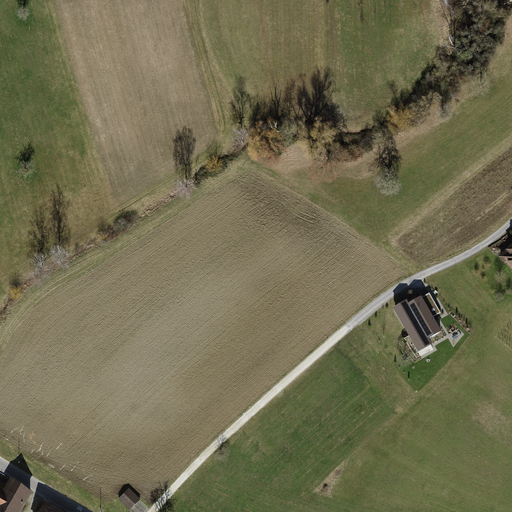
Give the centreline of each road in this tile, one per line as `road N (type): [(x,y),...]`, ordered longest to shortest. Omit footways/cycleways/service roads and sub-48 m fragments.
road 1 (track): [(152,511),(229,430),(380,301),(511,222)]
road 2 (track): [(192,0),(194,32),(252,156),(373,235),(417,278)]
